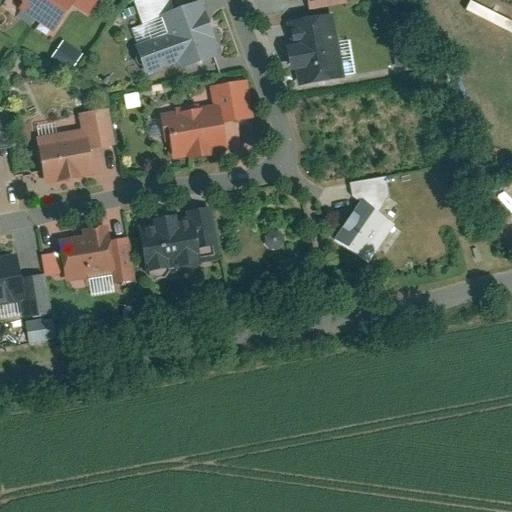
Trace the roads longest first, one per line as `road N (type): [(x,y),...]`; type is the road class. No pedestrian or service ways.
road 1 (residential): [(0,376),(511,285)]
road 2 (residential): [(0,222),(236,182),(282,162)]
road 3 (residential): [(282,162),(283,138),(231,0)]
